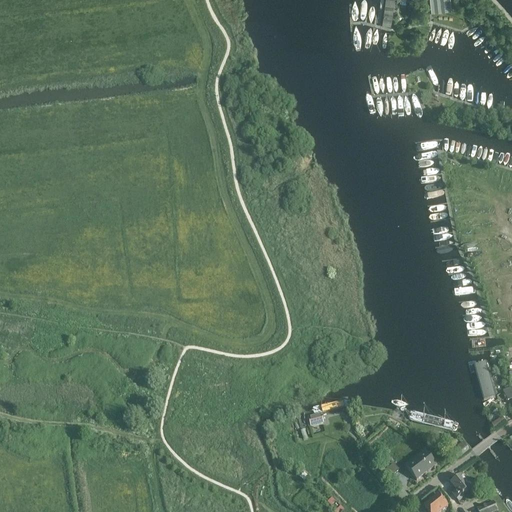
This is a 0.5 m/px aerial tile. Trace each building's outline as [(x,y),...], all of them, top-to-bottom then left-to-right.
[(398,0),(384,0),(381,27),(395,29),(398,0)] [(452,10),(451,6),(450,0),(430,0),(431,13),(452,10)] [(499,398),(489,363),(473,367),(482,403),(499,398)] [(511,388),(503,392),(508,402),(511,399),(511,388)] [(342,401),(321,406),(322,412),(344,407),(342,401)] [(325,422),(321,414),(310,419),(313,427),(325,422)] [(418,415),(417,422),(459,433),(461,425),(418,415)] [(505,421),(502,417),(491,425),(494,429),(505,421)] [(479,437),(482,442),(483,442),(490,450),(490,451),(494,457),(496,457),(496,455),(492,449),(491,450),(484,441),(485,441),(480,435),(479,435),(479,437)] [(454,453),(458,459),(469,451),(463,443),(457,447),(459,449),(454,453)] [(436,466),(426,452),(406,468),(416,481),(436,466)] [(374,466),(380,474),(388,483),(393,479),(391,477),(399,470),(393,464),(385,471),(379,463),(374,466)] [(460,476),(450,484),(456,491),(452,494),(458,501),(464,497),(463,496),(464,495),(463,494),(470,489),(460,476)] [(427,511),(441,511),(448,507),(438,495),(423,506),(427,511)] [(335,502),(332,498),(327,503),(331,506),(335,502)] [(498,511),(493,502),(477,510),(477,511),(498,511)]
